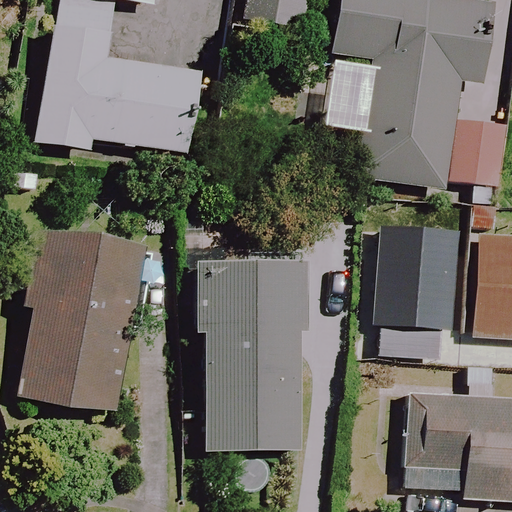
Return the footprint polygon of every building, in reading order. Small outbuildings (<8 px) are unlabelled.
[(148,0),(56,0),(146,13),(148,0)] [(414,0),(327,0),(322,60),(364,64),(351,186),(439,195),(439,187),(490,193),(496,134),(447,128),(452,86),(476,88),(484,10),(415,3),(414,0)] [(104,21),(46,14),(28,151),(84,158),(85,148),(174,159),(184,81),(98,70),(104,21)] [(127,257),(22,241),(12,311),(20,313),(6,405),(102,419),(127,257)] [(511,242),(468,241),(464,345),(511,346),(511,242)] [(286,275),(202,275),(202,316),(192,316),(192,460),(285,460),(286,275)] [(486,375),(462,374),(460,406),(407,403),(404,475),(457,478),(456,507),(511,509),(511,405),(484,404),(486,375)]
